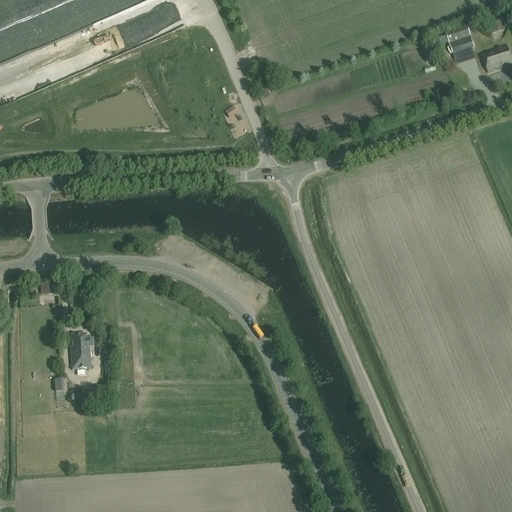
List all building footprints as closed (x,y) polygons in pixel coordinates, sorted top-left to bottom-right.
[(505,30),(500,15),(485,20),(490,35),(505,30)] [(474,49),(467,25),(445,32),(453,56),(474,49)] [(448,43),(445,35),(433,39),(436,47),(448,43)] [(511,64),(506,46),(481,53),(487,72),(511,64)] [(42,298),(50,298),(50,303),(57,302),(56,285),(42,285),(42,298)] [(247,292),(244,297),(258,305),(261,299),(247,292)] [(86,340),(86,335),(77,336),(77,337),(72,338),(73,348),(70,348),(72,371),(91,369),(89,348),(93,347),(92,340),(86,340)]
